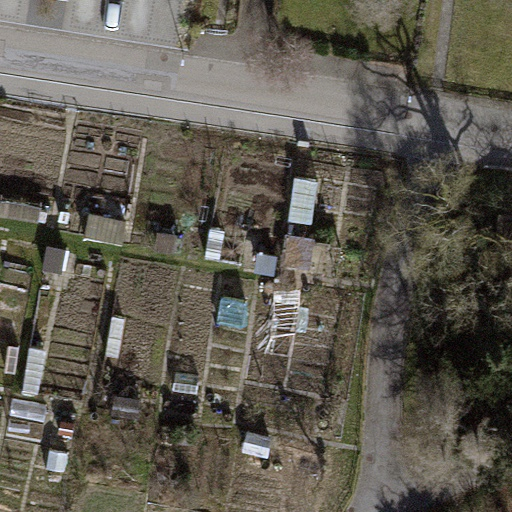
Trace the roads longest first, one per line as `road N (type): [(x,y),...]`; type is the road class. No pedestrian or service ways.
road 1 (residential): [(0,46),(436,120)]
road 2 (residential): [(372,511),(394,301),(436,120)]
